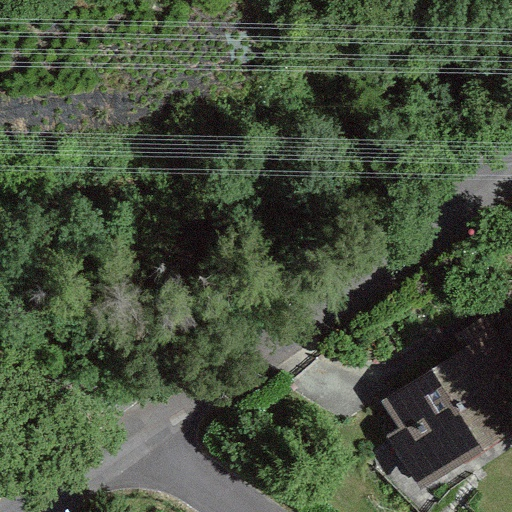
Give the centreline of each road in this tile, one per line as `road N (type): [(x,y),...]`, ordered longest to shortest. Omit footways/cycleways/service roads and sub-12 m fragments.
road 1 (unclassified): [(511,158),(139,434)]
road 2 (unclassified): [(139,434),(32,511)]
road 3 (residential): [(139,434),(241,511)]
